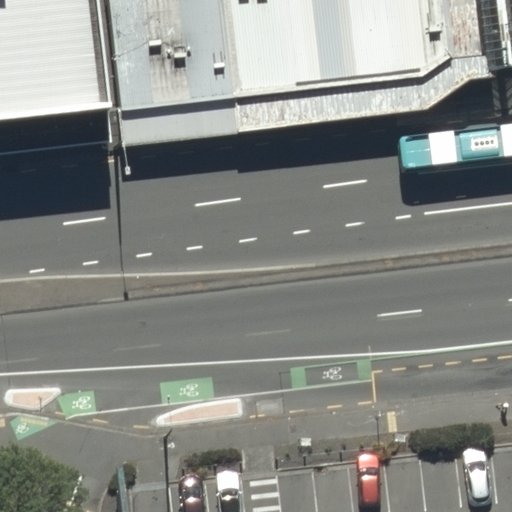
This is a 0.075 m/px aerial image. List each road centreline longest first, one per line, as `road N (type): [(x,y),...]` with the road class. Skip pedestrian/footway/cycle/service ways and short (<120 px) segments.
road 1 (secondary): [(0,231),(511,175)]
road 2 (secondary): [(511,305),(152,347),(0,343)]
